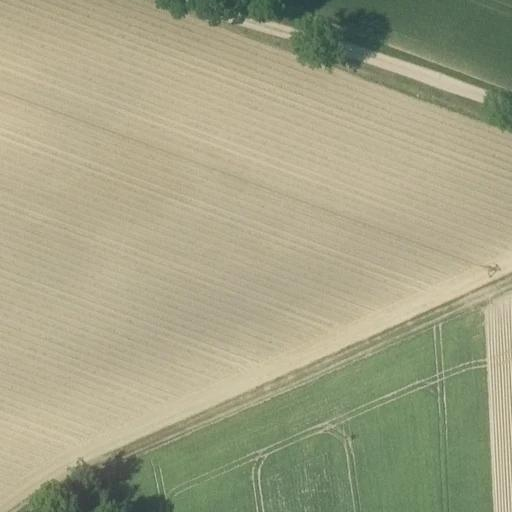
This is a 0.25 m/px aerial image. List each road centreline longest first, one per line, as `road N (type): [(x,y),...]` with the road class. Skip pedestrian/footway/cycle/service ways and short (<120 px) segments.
road 1 (track): [(18,511),(72,473),(511,271)]
road 2 (track): [(228,0),(511,105)]
